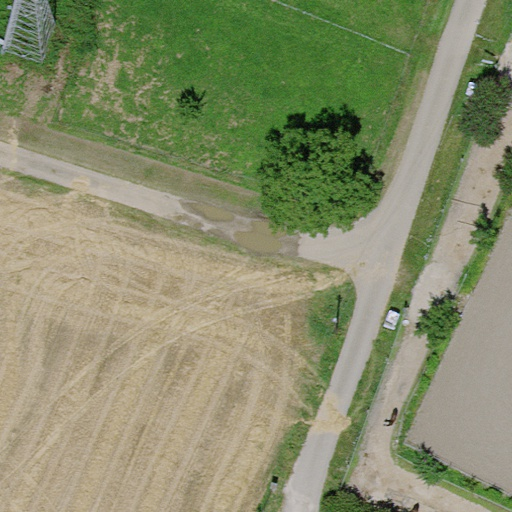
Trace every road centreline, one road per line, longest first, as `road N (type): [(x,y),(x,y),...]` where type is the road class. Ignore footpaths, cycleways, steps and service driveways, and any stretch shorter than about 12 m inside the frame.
road 1 (track): [(306,511),(312,462),(476,0)]
road 2 (track): [(0,145),(380,264)]
